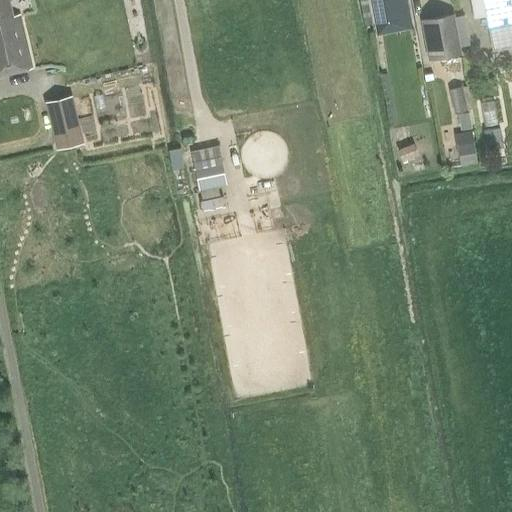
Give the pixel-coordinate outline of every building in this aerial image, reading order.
[(0,0),(0,76),(32,69),(19,15),(12,16),(7,0),(0,0)] [(412,16),(408,0),(359,0),(364,25),(412,16)] [(511,47),(511,0),(482,0),(492,51),(511,47)] [(421,20),(428,60),(460,55),(458,48),(453,18),(453,14),(421,20)] [(453,18),(458,48),(469,46),(464,16),(453,18)] [(466,111),(466,110),(471,109),(466,87),(449,90),(453,113),(466,111)] [(71,95),(43,102),(55,150),(83,143),(71,95)] [(488,147),(506,143),(502,125),(484,129),(488,147)] [(472,132),(454,134),(457,156),(475,154),(472,132)] [(413,144),(397,150),(403,164),(418,158),(413,144)] [(192,153),(198,184),(223,179),(217,148),(192,153)]
